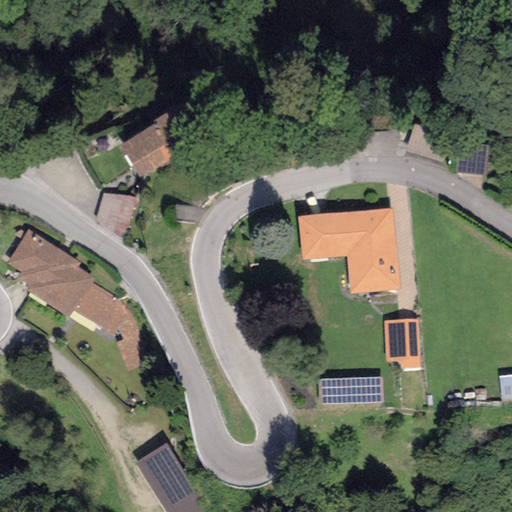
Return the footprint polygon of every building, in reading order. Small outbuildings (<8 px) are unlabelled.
[(187,157),(165,122),(120,149),(142,185),(187,157)] [(449,138),(414,128),(406,153),(441,163),(449,138)] [(488,148),(459,145),(456,174),(485,177),(488,148)] [(134,201),(104,197),(97,222),(123,239),(134,201)] [(392,212),(298,222),(303,263),(348,259),(352,296),(399,291),(392,212)] [(80,265),(29,234),(7,266),(21,276),(16,283),(29,291),(26,297),(69,325),(76,314),(113,338),(128,372),(141,363),(141,333),(124,303),(76,271),(80,265)] [(418,323),(386,324),(388,370),(421,369),(418,323)] [(380,380),(319,383),(320,407),(381,405),(380,380)] [(210,511),(169,443),(138,461),(168,511),(210,511)]
